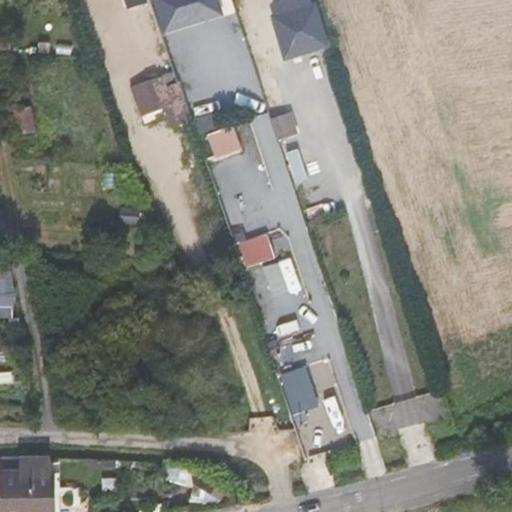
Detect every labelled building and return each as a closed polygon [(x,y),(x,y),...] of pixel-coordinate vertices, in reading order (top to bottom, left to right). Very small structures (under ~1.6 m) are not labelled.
[(153,0),(165,33),(227,13),(223,0),(153,0)] [(272,0),(284,57),(329,48),(319,0),(272,0)] [(174,73),(133,87),(143,115),(167,107),(173,125),(191,119),(174,73)] [(217,157),(244,148),(236,125),(209,134),(217,157)] [(248,266),(277,256),(269,231),(239,242),(248,266)] [(11,271),(0,271),(0,304),(12,304),(11,271)] [(281,371),(305,456),(358,441),(334,357),(281,371)] [(53,511),(50,476),(45,477),(44,461),(0,465),(1,483),(3,511),(53,511)] [(57,491),(56,476),(50,476),(53,511),(59,511),(58,499),(57,491)] [(68,499),(67,489),(57,491),(58,499),(68,499)]
